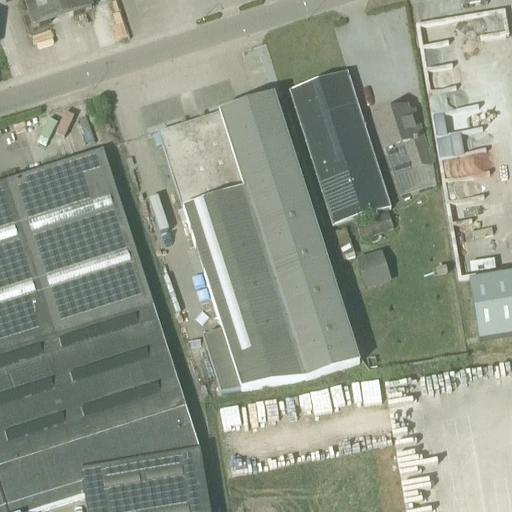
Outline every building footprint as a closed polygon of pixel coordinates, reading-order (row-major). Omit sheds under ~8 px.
[(22,0),(32,30),(75,16),(72,6),(85,2),(89,12),(91,11),(87,0),(22,0)] [(72,6),(75,16),(89,12),(85,2),(72,6)] [(389,213),(347,76),(289,94),(331,230),(389,213)] [(305,384),(360,367),(298,176),(274,99),(158,136),(184,214),(221,335),(203,341),(221,397),(305,384)] [(429,166),(415,122),(409,124),(405,111),(374,121),(384,153),(403,147),(411,172),(429,166)] [(0,511),(49,511),(84,501),(80,475),(200,455),(152,309),(109,177),(102,154),(0,186),(0,511)] [(391,285),(381,255),(356,262),(366,293),(391,285)] [(511,278),(469,286),(479,345),(511,339),(511,278)] [(209,511),(200,455),(80,475),(84,501),(85,511),(209,511)]
